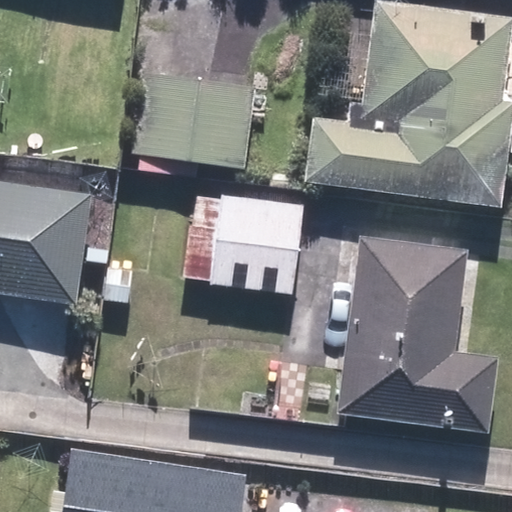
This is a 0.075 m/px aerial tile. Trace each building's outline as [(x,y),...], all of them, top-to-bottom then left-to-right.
[(315,182),(369,185),(510,194),(511,170),(511,11),(381,3),(375,91),(356,90),(355,114),(320,112),(315,182)] [(198,173),(198,156),(254,159),(258,77),(149,72),(144,170),(198,173)] [(0,287),(81,299),(97,188),(0,174),(0,287)] [(297,292),(308,203),(226,193),(215,281),(297,292)] [(476,242),(366,229),(346,406),(495,423),(503,351),(464,347),(476,242)] [(245,511),(252,469),(81,442),(69,511),(245,511)]
